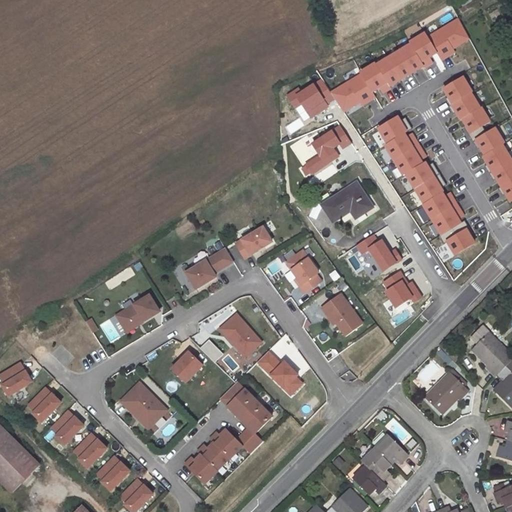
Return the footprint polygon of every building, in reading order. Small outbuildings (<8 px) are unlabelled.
[(472,0),(473,2),(463,7),(465,11),(481,2),(480,0),(472,0)] [(372,208),(357,184),(323,206),(333,222),(351,211),(356,218),(372,208)] [(436,236),(429,226),(422,231),(428,241),(436,236)] [(272,242),(264,228),(236,244),(245,258),(272,242)] [(226,249),(187,273),(196,289),(216,277),(214,274),(234,262),(226,249)] [(322,282),(316,275),(319,273),(303,251),(287,263),(298,278),(296,280),(305,294),(322,282)] [(363,324),(341,294),(322,308),(327,315),(329,313),(337,324),(346,336),(363,324)] [(125,330),(143,319),(145,321),(160,312),(150,296),(117,316),(125,330)] [(329,313),(327,315),(335,325),(337,324),(329,313)] [(246,357),(262,343),(237,315),(221,329),(246,357)] [(143,319),(125,330),(127,332),(145,321),(143,319)] [(511,355),(489,333),(473,349),(474,350),(483,358),(481,360),(488,366),(486,368),(496,377),(497,376),(507,366),(511,360),(511,355)] [(458,359),(447,349),(444,352),(455,362),(458,359)] [(474,350),(473,351),(481,360),(483,358),(474,350)] [(203,366),(189,352),(172,369),(186,383),(203,366)] [(303,383),(296,376),(297,375),(284,361),(282,363),(271,352),(259,364),(291,395),(303,383)] [(511,360),(507,366),(497,376),(502,381),(504,383),(496,391),(495,392),(511,408),(511,360)] [(23,373),(25,371),(20,362),(17,364),(23,373)] [(25,371),(23,373),(17,364),(0,374),(0,376),(4,384),(2,385),(9,396),(32,381),(25,371)] [(453,370),(451,373),(464,386),(466,384),(453,370)] [(450,372),(425,397),(441,413),(441,412),(450,403),(451,405),(458,398),(460,400),(469,391),(464,386),(451,373),(450,372)] [(502,381),(494,389),(496,391),(504,383),(502,381)] [(228,407),(250,428),(237,441),(227,430),(220,436),(217,433),(211,440),(214,443),(208,449),(205,446),(198,452),(201,455),(195,461),(192,458),(186,465),(205,484),(218,472),(217,471),(230,459),(243,447),(251,455),(263,442),(256,434),(273,417),(245,390),(237,383),(221,399),(229,406),(228,407)] [(161,417),(160,415),(166,409),(140,384),(122,402),(147,428),(153,422),(156,423),(161,417)] [(50,397),(52,395),(45,388),(43,390),(50,397)] [(52,395),(50,397),(43,390),(28,405),(35,412),(33,414),(42,423),(61,403),(52,395)] [(450,403),(441,412),(443,414),(451,405),(450,403)] [(73,420),(75,418),(68,411),(66,413),(73,420)] [(75,418),(73,420),(66,413),(51,428),(58,435),(57,437),(66,446),(84,426),(75,418)] [(0,481),(12,494),(40,465),(0,424),(0,481)] [(96,443),(98,440),(91,433),(89,436),(96,443)] [(98,440),(96,443),(89,436),(74,451),(81,458),(80,460),(89,468),(107,449),(98,440)] [(389,436),(375,449),(391,465),(396,460),(400,464),(409,455),(389,436)] [(511,441),(509,441),(506,448),(501,446),(497,457),(511,461),(511,441)] [(375,449),(362,462),(366,466),(367,466),(383,482),(390,474),(386,470),(391,465),(375,449)] [(119,465),(121,463),(114,456),(112,458),(119,465)] [(121,463),(119,465),(112,458),(97,474),(104,481),(103,482),(112,491),(130,472),(121,463)] [(366,466),(354,479),(369,495),(374,490),(378,494),(387,486),(383,482),(367,466),(366,466)] [(142,488),(145,486),(137,479),(135,481),(142,488)] [(145,486),(142,488),(135,481),(120,497),(127,503),(126,505),(132,511),(136,511),(154,494),(145,486)] [(496,492),(494,493),(499,504),(504,502),(507,508),(511,505),(511,485),(505,489),(496,492)] [(350,489),(326,511),(363,511),(368,508),(350,489)]
